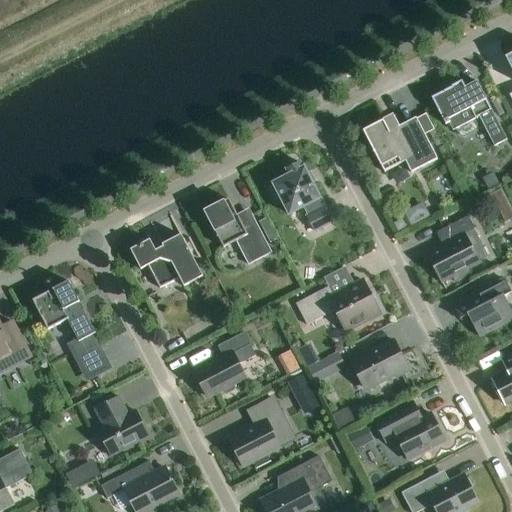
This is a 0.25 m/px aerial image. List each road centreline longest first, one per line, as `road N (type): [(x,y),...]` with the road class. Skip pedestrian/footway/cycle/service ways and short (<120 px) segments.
road 1 (residential): [(511,485),(323,120)]
road 2 (residential): [(229,511),(87,239)]
road 3 (residential): [(87,239),(323,120)]
road 4 (residential): [(323,120),(511,25)]
road 5 (track): [(119,0),(0,61)]
